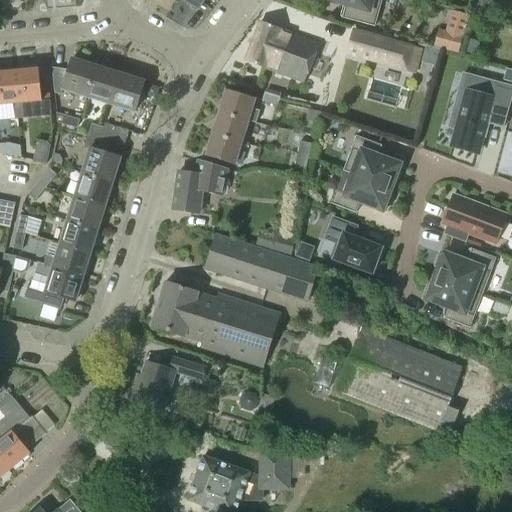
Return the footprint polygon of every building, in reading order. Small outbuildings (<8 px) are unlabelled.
[(182,0),(199,10),(204,0),(182,0)] [(381,0),(329,0),(346,4),(342,17),(341,17),(341,18),(374,27),(381,0)] [(258,66),(269,70),(304,83),(320,44),(260,22),(244,61),(258,66)] [(347,53),(379,62),(378,66),(395,71),(396,67),(415,72),(421,49),(390,40),(389,44),(361,36),(362,32),(353,30),(347,53)] [(434,48),(441,50),(459,55),(464,38),(439,31),(434,48)] [(434,48),(426,46),(421,63),(437,67),(441,50),(434,48)] [(70,70),(52,68),(55,93),(64,96),(66,99),(72,101),(76,100),(85,103),(87,97),(97,67),(73,59),(70,70)] [(111,104),(121,74),(97,67),(87,97),(111,104)] [(38,68),(11,71),(14,103),(12,104),(15,119),(22,119),(21,103),(41,101),(40,84),(38,68)] [(0,104),(12,104),(14,103),(11,71),(0,71),(0,104)] [(121,74),(111,104),(136,112),(145,82),(121,74)] [(456,131),(452,144),(479,152),(482,138),(486,123),(490,124),(504,128),(511,98),(511,91),(496,87),(497,83),(471,76),(464,99),(460,98),(452,126),(457,127),(456,131)] [(49,84),(40,84),(41,101),(50,100),(49,84)] [(149,84),(145,95),(156,99),(160,88),(149,84)] [(261,102),(277,107),(281,93),(265,89),(261,102)] [(248,121),(253,123),(257,111),(252,109),(255,99),(226,90),(219,113),(248,121)] [(305,123),(319,126),(322,113),(308,109),(305,123)] [(77,128),(80,120),(56,113),(58,123),(77,128)] [(241,144),(248,121),(219,113),(212,135),(241,144)] [(103,128),(99,140),(111,144),(123,148),(129,131),(105,123),(103,128)] [(89,136),(99,140),(103,128),(92,125),(89,136)] [(511,133),(507,132),(501,157),(502,157),(511,159),(511,133)] [(239,152),(241,144),(212,135),(206,156),(235,165),(235,163),(241,165),(244,153),(239,152)] [(85,147),(90,149),(83,173),(113,182),(121,158),(108,154),(111,144),(99,140),(89,136),(85,147)] [(357,136),(344,170),(391,188),(394,178),(398,180),(403,166),(377,157),(380,147),(381,147),(382,146),(357,136)] [(300,141),(297,154),(309,156),(311,143),(300,141)] [(37,142),(33,160),(47,163),(51,145),(37,142)] [(62,155),(57,154),(54,164),(63,166),(65,160),(62,155)] [(309,156),(297,154),(294,169),(305,171),(309,156)] [(179,171),(173,210),(200,214),(203,192),(223,196),(227,169),(198,159),(196,173),(179,171)] [(40,181),(46,187),(57,175),(50,169),(40,181)] [(391,188),(344,170),(344,171),(353,174),(345,195),(336,191),(331,204),(357,213),(357,212),(356,212),(360,202),(386,212),(391,198),(387,197),(391,188)] [(75,196),(106,206),(113,182),(83,173),(75,196)] [(46,187),(40,181),(29,194),(35,200),(36,199),(46,187)] [(68,220),(98,230),(106,206),(75,196),(68,220)] [(469,234),(495,244),(506,216),(453,196),(443,224),(447,225),(443,235),(465,243),(469,234)] [(5,201),(0,222),(0,225),(12,228),(17,203),(5,201)] [(18,232),(28,234),(32,219),(21,216),(18,232)] [(357,227),(333,218),(325,240),(336,244),(331,258),(372,273),(375,264),(379,266),(385,250),(353,238),(357,227)] [(60,244),(91,254),(98,230),(68,220),(60,244)] [(28,234),(18,232),(14,247),(25,250),(28,234)] [(295,259),(289,257),(272,252),(217,233),(206,269),(308,303),(319,267),(303,262),(295,259)] [(272,252),(289,257),(295,241),(278,236),(275,243),(272,252)] [(300,243),(295,259),(303,262),(308,264),(314,248),(300,243)] [(47,256),(44,264),(84,277),(91,254),(60,244),(56,259),(47,256)] [(439,268),(435,277),(482,295),(496,259),(471,249),(470,250),(471,251),(466,263),(441,253),(436,266),(439,268)] [(2,270),(0,269),(0,289),(10,291),(14,271),(17,257),(5,254),(2,270)] [(30,261),(17,257),(14,271),(22,274),(27,271),(30,261)] [(84,277),(44,264),(38,263),(31,287),(28,286),(24,297),(57,308),(61,297),(76,301),(84,277)] [(482,295),(435,277),(432,286),(428,285),(423,298),(449,308),(445,318),(445,317),(444,319),(469,328),(482,295)] [(165,282),(150,326),(172,332),(203,343),(201,347),(263,368),(281,315),(218,294),(217,299),(165,282)] [(361,329),(337,391),(439,431),(464,369),(361,329)] [(130,400),(134,401),(132,405),(135,409),(140,411),(144,409),(145,405),(162,410),(175,372),(202,381),(206,368),(174,358),(170,370),(146,362),(139,385),(135,384),(130,400)] [(337,363),(322,358),(315,384),(329,388),(337,363)] [(275,398),(263,394),(256,415),(268,419),(275,398)] [(31,453),(13,431),(30,418),(11,395),(0,404),(0,411),(6,418),(0,422),(0,455),(11,469),(31,453)] [(262,490),(290,491),(291,451),(259,450),(259,477),(205,457),(189,500),(221,511),(237,511),(241,500),(262,500),(262,490)] [(0,477),(11,469),(0,455),(0,477)] [(81,511),(71,500),(59,510),(58,510),(54,511),(46,511),(42,507),(36,511),(81,511)]
